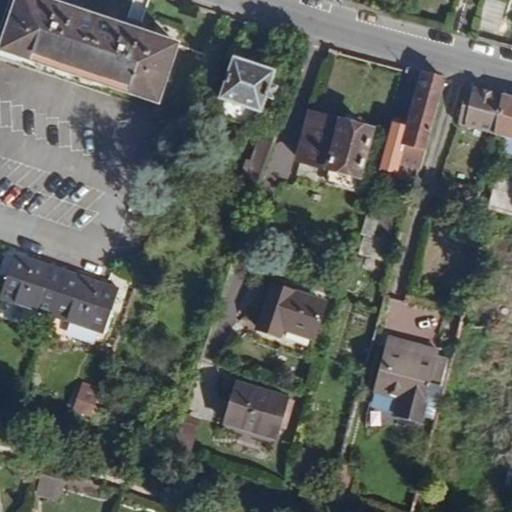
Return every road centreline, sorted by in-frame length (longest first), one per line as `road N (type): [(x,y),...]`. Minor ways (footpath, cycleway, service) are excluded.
road 1 (unknown): [(338,373),(409,254),(466,65)]
road 2 (primary): [(252,0),(511,78)]
